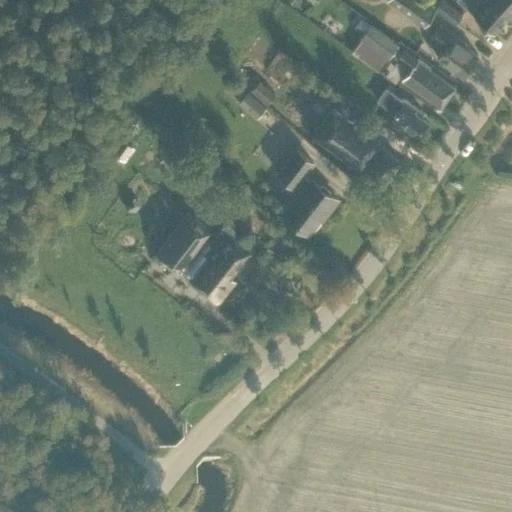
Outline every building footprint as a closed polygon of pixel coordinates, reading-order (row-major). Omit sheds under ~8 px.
[(390,0),(389,1),(424,25),(435,9),(422,0),(390,0)] [(439,0),(434,7),(454,23),(462,14),(444,0),(439,0)] [(510,13),(495,0),(465,0),(462,4),(474,14),(493,31),(510,13)] [(511,0),(495,0),(510,13),(511,10),(511,0)] [(361,38),(387,57),(397,43),(371,24),(361,38)] [(437,57),(462,75),(477,54),(463,44),(464,42),(439,24),(430,37),(438,42),(439,41),(445,45),(437,57)] [(274,94),(298,64),(259,36),(243,58),(247,60),(233,80),(268,104),(275,94),(274,94)] [(414,86),(440,105),(454,87),(428,68),(429,65),(418,57),(417,58),(404,48),(397,58),(412,69),(404,80),(414,86)] [(409,130),(418,136),(428,122),(420,117),(424,112),(402,97),(401,99),(386,88),(377,100),(392,111),(386,120),(406,134),(409,130)] [(239,101),(257,117),(265,108),(247,92),(239,101)] [(362,173),(381,187),(401,161),(381,147),(376,144),(380,139),(333,106),(312,137),(357,170),(359,168),(364,171),(362,173)] [(133,141),(141,130),(130,122),(122,133),(133,141)] [(110,151),(121,159),(132,145),(120,137),(110,151)] [(310,178),(309,179),(303,174),(313,162),(296,149),(278,172),(294,186),(295,185),(301,190),(284,212),(309,232),(325,211),(327,212),(337,199),(310,178)] [(187,179),(198,165),(185,155),(174,169),(187,179)] [(140,205),(137,197),(129,196),(123,203),(127,210),(135,212),(140,205)] [(162,225),(172,211),(159,201),(149,214),(162,225)] [(209,242),(206,239),(213,232),(188,212),(156,253),(217,302),(235,280),(230,276),(251,251),(232,237),(234,234),(233,229),(228,225),(223,225),(209,242)]
